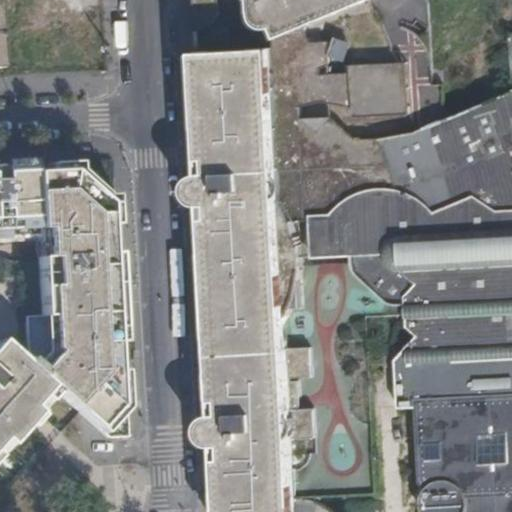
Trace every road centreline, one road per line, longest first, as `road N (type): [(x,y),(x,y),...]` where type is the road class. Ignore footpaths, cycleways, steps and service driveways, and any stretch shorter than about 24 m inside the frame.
road 1 (unclassified): [(174,511),(159,118)]
road 2 (residential): [(0,124),(159,118)]
